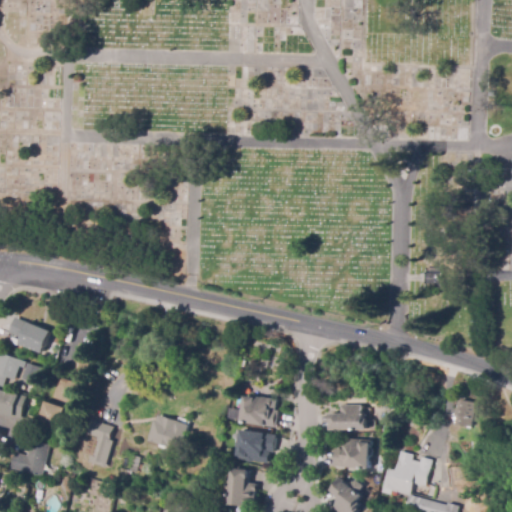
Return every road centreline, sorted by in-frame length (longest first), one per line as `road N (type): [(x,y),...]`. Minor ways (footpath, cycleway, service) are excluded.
road 1 (tertiary): [(511,377),(399,339),(0,262)]
road 2 (residential): [(310,322),(298,486)]
